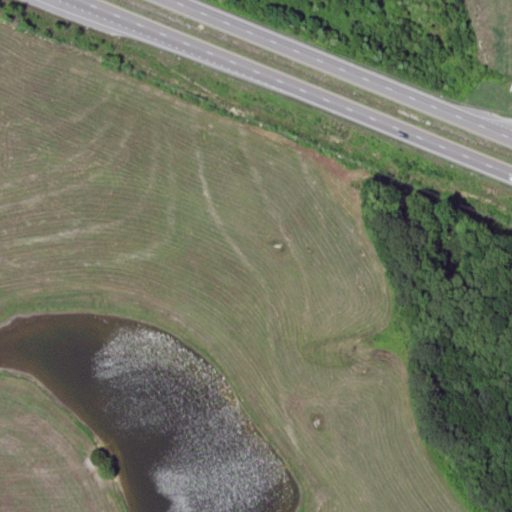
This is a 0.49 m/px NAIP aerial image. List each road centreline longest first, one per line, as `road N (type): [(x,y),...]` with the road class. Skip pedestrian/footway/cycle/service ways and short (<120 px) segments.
road 1 (trunk): [(70,0),(511,178)]
road 2 (trunk): [(511,138),(166,0)]
